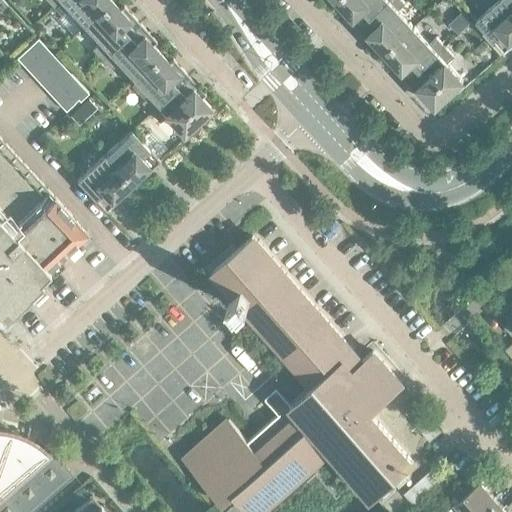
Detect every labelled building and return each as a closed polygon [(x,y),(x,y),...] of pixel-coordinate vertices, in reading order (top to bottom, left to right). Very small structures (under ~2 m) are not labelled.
[(69,9),(84,25),(111,0),(58,0),(53,5),(62,15),(69,9)] [(92,48),(102,58),(140,23),(123,5),(120,8),(111,0),(84,25),(99,42),(92,48)] [(342,11),(358,28),(388,0),(339,0),(346,7),(342,11)] [(378,43),(387,51),(414,26),(399,9),(406,2),(403,0),(388,0),(358,28),(375,46),(378,43)] [(511,4),(508,0),(498,0),(476,19),(505,52),(511,45),(511,4)] [(118,62),(133,78),(161,53),(153,44),(156,41),(140,23),(102,58),(111,68),(118,62)] [(391,63),(407,81),(446,46),(437,36),(430,42),(414,26),(387,51),(395,60),(391,63)] [(37,38),(17,57),(18,59),(32,74),(51,94),(65,110),(66,110),(74,102),(78,98),(80,100),(88,92),(37,38)] [(446,46),(407,81),(424,99),(427,95),(436,105),(464,79),(448,62),(455,55),(446,46)] [(141,101),(151,111),(189,76),(173,58),(169,61),(161,53),(133,78),(149,95),(141,101)] [(189,76),(151,111),(160,121),(167,115),(183,132),(210,106),(202,97),(205,93),(189,76)] [(131,128),(104,154),(129,181),(138,173),(142,177),(160,160),(156,156),(140,138),(131,128)] [(150,129),(140,138),(156,156),(166,147),(150,129)] [(87,231),(0,136),(0,308),(4,313),(35,285),(31,282),(87,231)] [(129,181),(104,154),(77,179),(106,210),(124,193),(121,189),(129,181)] [(236,249),(232,244),(206,267),(210,272),(213,269),(234,294),(229,298),(238,308),(243,304),(313,383),(291,402),(282,392),(271,402),(280,412),(248,440),(229,418),(184,458),(224,503),(235,493),(251,511),(256,511),(331,447),(374,496),(413,461),(369,411),(378,403),(379,404),(403,384),(373,349),(360,360),(353,351),(354,350),(253,234),(236,249)] [(511,299),(511,300),(505,306),(507,308),(503,311),(511,320),(506,326),(511,332),(511,342),(506,348),(511,354),(511,299)] [(404,411),(430,441),(442,430),(415,400),(404,411)] [(0,511),(29,511),(73,474),(50,448),(43,454),(39,450),(39,449),(39,448),(40,447),(39,446),(39,445),(38,444),(38,443),(37,443),(36,442),(35,442),(34,442),(32,443),(31,444),(27,441),(21,438),(15,435),(9,433),(2,432),(0,431),(0,511)] [(445,478),(434,466),(404,493),(415,505),(445,478)] [(483,477),(490,484),(497,477),(491,470),(483,477)] [(454,502),(462,511),(475,511),(495,495),(480,479),(454,502)] [(106,511),(92,495),(71,511),(106,511)] [(475,511),(506,511),(508,511),(495,495),(475,511)]
